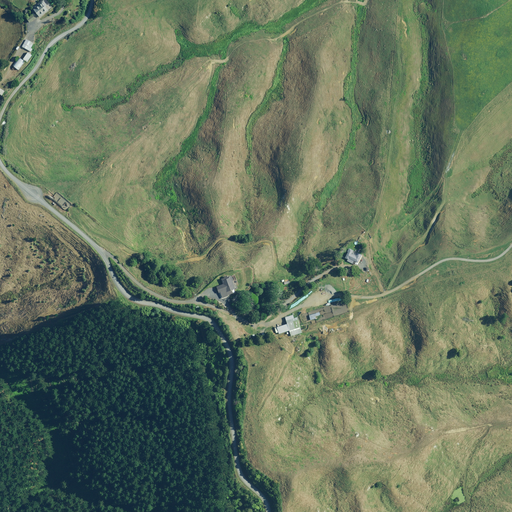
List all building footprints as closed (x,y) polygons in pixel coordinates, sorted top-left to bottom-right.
[(49,10),(45,6),(46,5),(43,1),(41,2),(33,8),(40,17),(49,10)] [(34,43),(27,39),(22,47),(31,51),(33,49),(31,48),(34,43)] [(32,55),(28,52),(23,59),(27,62),(32,55)] [(25,61),(19,57),(13,66),(19,70),(25,61)] [(353,250),(349,248),(347,252),(348,252),(345,258),(348,259),(347,261),(352,263),(354,261),(358,263),(362,255),(358,253),(357,254),(352,252),(353,250)] [(237,288),(232,276),(230,276),(229,275),(226,276),(226,278),(223,279),(225,284),(218,287),(221,293),(222,292),(224,298),(229,296),(229,295),(235,293),(234,290),(237,288)] [(294,318),(293,315),(285,317),(287,324),(277,327),(279,334),(289,330),(291,336),(302,333),(297,317),(294,318)]
